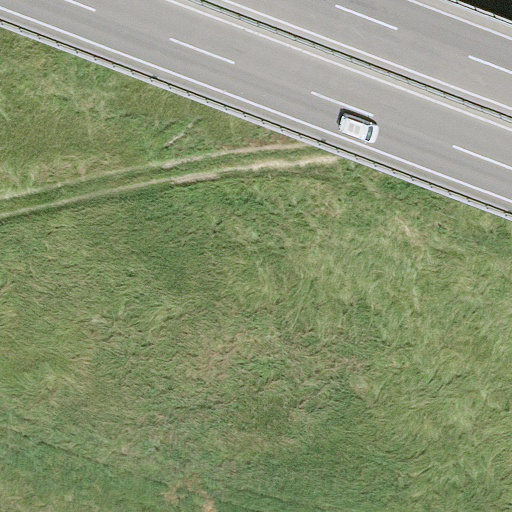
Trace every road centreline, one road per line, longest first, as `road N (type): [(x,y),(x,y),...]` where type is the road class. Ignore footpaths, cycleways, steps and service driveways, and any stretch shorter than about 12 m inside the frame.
road 1 (motorway): [(66,0),(511,169)]
road 2 (motorway): [(511,73),(319,0)]
